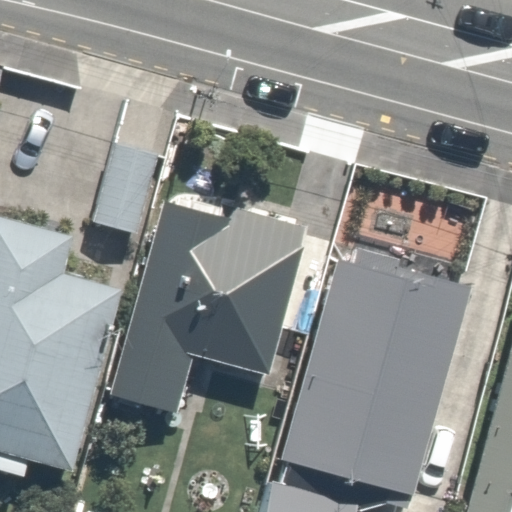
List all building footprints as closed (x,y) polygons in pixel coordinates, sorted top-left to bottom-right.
[(84,254),(0,231),(0,449),(84,473),(103,403),(159,197),(169,161),(114,146),(84,254)] [(159,197),(103,403),(155,417),(172,353),(294,386),(333,244),(159,197)] [(333,244),(294,386),(271,471),(382,501),(400,506),(422,511),(430,511),(497,269),(338,226),(333,244)] [(511,511),(511,365),(472,511),(511,511)] [(379,511),(382,501),(271,471),(260,511),(379,511)]
